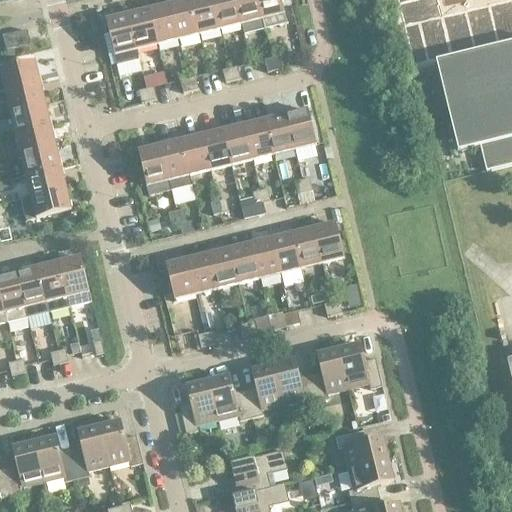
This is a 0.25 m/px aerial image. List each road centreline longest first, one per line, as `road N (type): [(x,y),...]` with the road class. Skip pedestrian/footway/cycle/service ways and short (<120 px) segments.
road 1 (residential): [(84,129),(310,73),(323,53),(310,0)]
road 2 (residential): [(141,377),(373,320),(397,333)]
road 3 (residential): [(141,377),(84,129)]
road 4 (residential): [(437,511),(397,333)]
road 5 (residential): [(0,409),(141,377)]
road 6 (residential): [(182,511),(157,401),(141,377)]
road 7 (residential): [(84,129),(53,0)]
